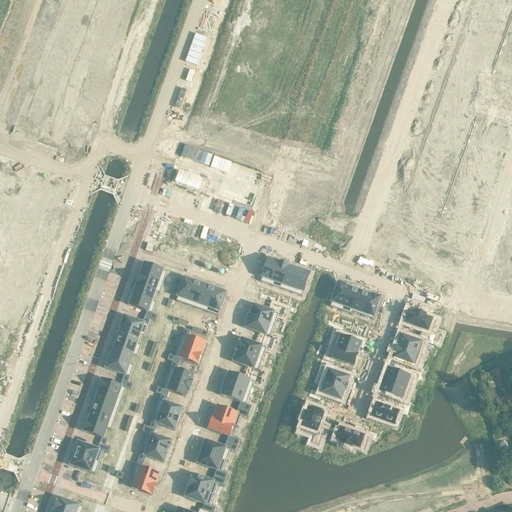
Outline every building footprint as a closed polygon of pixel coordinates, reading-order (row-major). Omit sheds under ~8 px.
[(0,0),(0,6),(6,9),(8,0),(0,0)] [(84,0),(83,6),(82,7),(89,10),(93,1),(89,0),(84,0)] [(41,4),(38,12),(56,18),(57,18),(61,8),(43,1),(42,4),(41,4)] [(76,3),(73,12),(80,14),(82,7),(83,6),(76,3)] [(108,4),(104,15),(124,22),(125,18),(126,18),(128,12),(128,11),(120,8),(119,8),(116,7),(117,7),(116,6),(116,7),(109,4),(108,4)] [(80,14),(79,16),(86,19),(89,10),(82,7),(80,14)] [(73,12),(70,21),(77,23),(79,16),(80,14),(73,12)] [(100,26),(101,27),(108,29),(108,30),(111,30),(111,31),(112,31),(120,34),(120,33),(121,33),(123,27),(122,26),(124,22),(104,15),(100,26)] [(90,22),(88,28),(99,33),(101,27),(100,26),(90,22)] [(32,30),(31,34),(49,40),(53,30),(52,29),(43,26),(42,25),(42,26),(35,23),(33,29),(32,29),(32,30)] [(73,33),(70,41),(77,44),(81,35),(73,33)] [(31,34),(28,44),(46,50),(49,40),(31,34)] [(96,38),(92,49),(113,57),(116,49),(114,49),(116,45),(96,38)] [(68,47),(67,50),(74,53),(77,44),(70,41),(68,47)] [(28,44),(24,53),(43,60),(46,50),(28,44)] [(88,60),(89,61),(108,67),(109,64),(110,64),(113,57),(92,49),(88,60)] [(24,53),(21,63),(39,69),(43,60),(24,53)] [(78,56),(76,62),(87,66),(89,61),(88,60),(78,56)] [(76,62),(73,69),(83,72),(84,72),(85,72),(87,66),(76,62)] [(19,68),(17,73),(34,80),(35,80),(36,79),(39,69),(21,63),(19,67),(19,68)] [(61,67),(58,75),(65,78),(68,69),(61,67)] [(83,72),(80,83),(100,90),(101,90),(100,90),(101,86),(102,86),(104,80),(103,80),(104,79),(97,76),(91,74),(85,72),(84,72),(83,72)] [(58,75),(55,84),(62,87),(65,78),(58,75)] [(34,80),(32,86),(38,88),(40,81),(36,79),(35,80),(34,80)] [(76,94),(77,95),(84,97),(84,98),(84,97),(87,98),(87,99),(88,99),(96,101),(97,98),(98,98),(100,90),(80,83),(76,94)] [(20,85),(18,92),(25,94),(26,91),(27,88),(20,85)] [(66,90),(63,97),(74,101),(75,101),(77,95),(76,94),(66,90)] [(10,102),(3,122),(11,124),(11,123),(14,124),(21,106),(10,102)] [(80,107),(79,110),(86,113),(88,106),(81,104),(80,107)] [(21,106),(14,124),(24,128),(31,109),(21,106)] [(31,109),(24,128),(27,129),(27,130),(35,133),(41,115),(42,113),(41,113),(31,109)] [(52,119),(46,136),(52,138),(53,138),(57,139),(64,121),(53,117),(52,119)] [(64,121),(57,139),(62,141),(62,142),(63,142),(67,143),(74,125),(64,121)] [(74,125),(67,143),(73,145),(72,145),(73,146),(73,145),(78,147),(84,128),(74,125)] [(7,165),(0,184),(0,188),(9,192),(7,197),(14,200),(18,189),(11,186),(17,169),(7,165)] [(21,190),(19,195),(36,202),(44,178),(39,176),(39,177),(33,175),(27,192),(21,190)] [(44,178),(36,202),(46,205),(54,182),(45,179),(45,178),(44,178)] [(54,182),(46,205),(56,209),(54,214),(60,216),(65,205),(59,203),(65,186),(54,182)] [(19,223),(16,230),(22,232),(18,243),(43,252),(46,244),(45,244),(46,240),(28,233),(30,227),(19,223)] [(8,251),(6,258),(18,262),(20,256),(38,263),(39,262),(42,256),(41,255),(42,252),(43,252),(18,243),(14,253),(8,251)] [(6,258),(4,264),(10,266),(6,276),(29,284),(33,273),(16,267),(18,262),(6,258)] [(264,272),(260,282),(271,286),(279,263),(268,259),(266,264),(263,272),(264,272)] [(279,263),(271,286),(281,290),(289,267),(279,263)] [(144,264),(140,275),(163,283),(167,272),(157,269),(158,267),(151,264),(150,266),(144,264)] [(289,267),(281,290),(291,293),(299,270),(289,267)] [(495,269),(492,289),(503,291),(503,289),(506,271),(495,269)] [(299,270),(291,293),(302,297),(307,282),(308,282),(308,281),(307,281),(310,274),(299,270)] [(511,271),(506,271),(503,289),(511,290),(511,271)] [(140,275),(137,285),(160,293),(163,283),(140,275)] [(6,276),(2,286),(25,294),(29,284),(6,276)] [(184,278),(176,301),(187,305),(195,282),(184,278)] [(195,282),(187,305),(197,309),(205,286),(200,284),(196,282),(195,283),(195,282)] [(339,283),(330,307),(341,311),(349,288),(346,287),(346,286),(339,283)] [(137,285),(133,295),(156,303),(154,302),(157,293),(159,294),(160,293),(137,285)] [(0,303),(2,304),(4,299),(21,305),(25,294),(2,286),(0,292),(0,303)] [(205,286),(197,309),(207,312),(215,290),(214,289),(215,289),(210,287),(210,288),(205,286)] [(349,288),(341,311),(351,314),(359,291),(349,288)] [(215,290),(207,312),(218,316),(226,293),(215,290)] [(359,291),(351,314),(352,312),(362,316),(369,295),(359,291)] [(133,295),(129,306),(139,309),(146,312),(144,318),(150,320),(156,322),(158,316),(152,314),(156,303),(133,295)] [(369,295),(362,316),(373,319),(380,298),(372,295),(372,296),(369,295)] [(0,303),(0,322),(15,327),(19,317),(0,310),(2,304),(0,303)] [(249,316),(248,317),(274,326),(278,315),(284,317),(286,310),(285,310),(278,307),(275,306),(272,312),(254,306),(252,309),(251,309),(249,316)] [(408,311),(405,320),(407,320),(406,324),(414,327),(413,327),(418,329),(419,328),(422,330),(419,336),(422,337),(433,341),(438,343),(441,335),(433,332),(436,321),(425,317),(426,315),(416,311),(415,314),(408,311)] [(124,317),(120,328),(144,336),(150,320),(144,318),(142,323),(134,320),(124,317)] [(248,322),(245,328),(264,335),(262,341),(274,345),(276,339),(270,337),(274,326),(248,317),(247,322),(248,322)] [(0,322),(0,333),(11,337),(10,336),(13,327),(15,328),(15,327),(0,322)] [(333,327),(331,333),(336,335),(332,346),(358,355),(357,355),(358,351),(359,351),(359,350),(361,344),(342,337),(344,331),(342,330),(335,327),(333,327)] [(119,333),(118,337),(118,338),(141,346),(139,345),(142,336),(144,337),(144,336),(120,328),(121,329),(120,333),(119,333)] [(185,329),(179,346),(202,354),(203,349),(204,349),(205,345),(205,344),(188,337),(191,331),(185,329)] [(0,345),(7,348),(11,337),(0,333),(0,345)] [(397,346),(397,347),(422,356),(420,355),(424,344),(431,347),(433,341),(422,337),(420,343),(401,336),(401,337),(400,337),(398,343),(399,343),(397,347),(397,346)] [(118,338),(114,348),(137,357),(141,346),(118,338)] [(239,343),(237,351),(262,360),(266,348),(272,351),(274,345),(262,341),(260,346),(241,340),(240,344),(239,343)] [(170,355),(167,361),(173,363),(179,365),(181,359),(198,365),(198,364),(202,355),(201,355),(202,354),(179,346),(175,357),(170,355)] [(323,356),(321,361),(332,365),(334,360),(354,367),(354,365),(356,366),(359,357),(357,357),(358,355),(332,346),(328,358),(323,356)] [(395,355),(393,359),(412,365),(410,371),(421,375),(423,369),(418,367),(422,356),(397,347),(394,354),(395,355)] [(110,358),(134,367),(134,366),(129,365),(132,355),(137,357),(114,348),(114,349),(112,353),(112,354),(111,358),(110,358)] [(235,355),(233,361),(234,361),(233,362),(252,369),(250,375),(261,379),(264,373),(258,371),(262,360),(237,351),(237,352),(236,355),(235,355)] [(110,358),(106,369),(115,372),(124,375),(122,381),(128,383),(134,367),(110,358)] [(321,361),(319,367),(324,369),(320,380),(346,390),(348,384),(347,384),(349,378),(330,371),(332,365),(321,361)] [(171,368),(167,379),(191,387),(192,382),(194,376),(177,370),(179,365),(173,363),(171,368)] [(499,411),(511,405),(511,399),(498,369),(489,373),(497,391),(492,394),(499,411)] [(387,373),(384,381),(410,390),(414,379),(419,381),(421,375),(410,371),(408,377),(389,370),(388,374),(387,373)] [(227,377),(224,384),(250,394),(254,382),(259,384),(261,379),(250,375),(248,380),(229,374),(228,378),(227,377)] [(158,387),(156,393),(161,395),(167,397),(169,392),(186,398),(188,392),(189,392),(191,387),(167,379),(163,389),(158,387)] [(102,380),(98,391),(122,399),(126,389),(131,391),(133,385),(128,383),(122,381),(120,387),(111,383),(102,380)] [(311,390),(308,396),(320,400),(322,394),(341,400),(342,397),(343,397),(346,390),(320,380),(320,381),(325,383),(321,393),(311,390)] [(383,389),(381,393),(400,399),(398,405),(409,409),(411,403),(406,401),(410,390),(384,381),(381,388),(383,389)] [(223,392),(221,396),(240,403),(238,408),(249,412),(251,407),(246,405),(250,394),(224,384),(221,392),(223,392)] [(99,392),(95,401),(118,410),(122,399),(98,391),(99,392)] [(161,395),(155,411),(179,420),(179,419),(181,412),(182,409),(176,407),(176,406),(170,404),(170,405),(165,403),(167,397),(161,395)] [(95,401),(92,412),(115,420),(118,410),(95,401)] [(373,415),(372,417),(379,420),(379,421),(386,423),(394,425),(399,413),(407,416),(409,409),(398,405),(396,411),(391,410),(391,409),(384,407),(376,405),(375,407),(372,415),(373,415)] [(213,418),(213,419),(238,428),(242,416),(247,418),(249,412),(238,408),(236,414),(217,407),(215,414),(214,414),(215,415),(214,418),(213,418)] [(304,422),(301,432),(314,437),(311,444),(319,446),(325,428),(319,426),(323,414),(320,413),(321,412),(312,409),(311,410),(309,409),(307,414),(306,414),(303,422),(304,422)] [(155,411),(150,428),(155,430),(157,424),(175,430),(177,425),(177,423),(178,421),(179,420),(155,411)] [(87,421),(111,430),(115,420),(92,412),(88,421),(87,421)] [(211,419),(207,428),(209,428),(209,430),(228,437),(226,442),(237,446),(240,441),(229,437),(233,426),(238,428),(213,419),(212,420),(211,419)] [(87,421),(83,432),(93,435),(102,438),(100,444),(105,446),(107,440),(103,439),(106,429),(111,430),(87,421)] [(144,426),(142,432),(148,434),(144,444),(167,452),(168,449),(169,450),(171,442),(153,435),(155,430),(150,428),(144,426)] [(339,432),(336,440),(343,443),(342,445),(351,449),(352,446),(364,450),(368,439),(374,441),(377,434),(366,430),(363,437),(354,434),(355,433),(350,431),(349,432),(342,429),(341,433),(339,432)] [(203,449),(201,453),(226,461),(230,450),(235,452),(237,446),(226,442),(224,448),(205,441),(205,442),(204,442),(202,448),(203,449)] [(76,450),(75,454),(99,463),(103,452),(109,454),(111,448),(105,446),(100,444),(98,450),(88,446),(79,443),(78,444),(75,450),(76,450)] [(140,455),(138,460),(144,463),(146,457),(164,463),(166,455),(167,452),(144,444),(144,445),(146,445),(142,455),(140,455)] [(199,457),(197,463),(198,463),(197,464),(216,471),(214,476),(225,480),(227,474),(222,473),(226,461),(201,453),(200,457),(199,457)] [(72,458),(70,464),(71,465),(71,466),(95,474),(99,463),(75,454),(73,458),(72,458)] [(138,460),(132,477),(156,485),(155,484),(156,481),(157,481),(159,476),(158,476),(159,474),(142,468),(144,463),(138,460)] [(191,479),(188,486),(214,495),(218,484),(223,486),(225,480),(214,476),(212,482),(193,475),(192,479),(191,479)] [(134,478),(131,488),(152,496),(156,485),(132,477),(134,478)] [(187,491),(185,497),(186,497),(185,498),(204,505),(202,510),(207,511),(214,511),(215,508),(210,506),(214,495),(188,486),(188,487),(189,487),(188,491),(187,491)] [(57,502),(54,510),(59,511),(81,511),(83,508),(59,499),(57,503),(57,502)]
